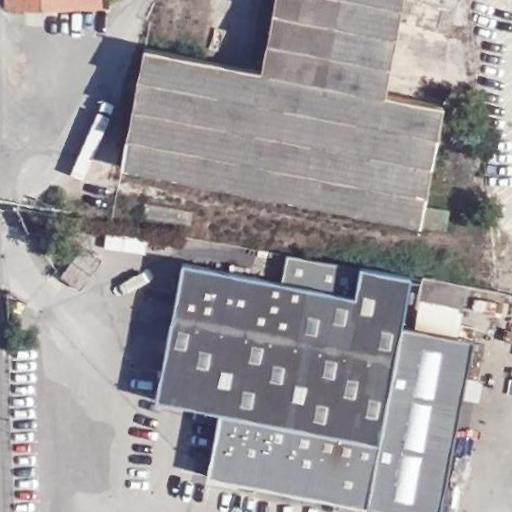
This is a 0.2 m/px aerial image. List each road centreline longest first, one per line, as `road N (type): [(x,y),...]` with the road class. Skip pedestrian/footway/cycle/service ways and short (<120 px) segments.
road 1 (unknown): [(0,273),(26,277),(68,303),(132,411),(175,463),(268,511)]
road 2 (unknown): [(0,212),(353,281)]
